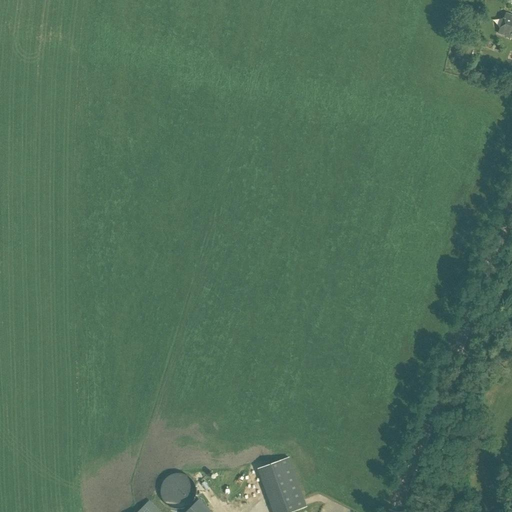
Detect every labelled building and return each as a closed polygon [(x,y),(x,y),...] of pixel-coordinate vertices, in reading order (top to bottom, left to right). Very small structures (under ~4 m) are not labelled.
[(511,36),(511,15),(506,13),(498,34),(510,38),(511,36)] [(272,511),(292,511),(306,507),(289,458),(257,469),(272,511)] [(178,510),(181,509),(183,509),(186,508),(188,506),(190,505),(192,503),(193,501),(195,498),(195,496),(196,493),(196,490),(195,488),(195,485),(194,483),(192,481),(191,479),(188,477),(186,476),(184,474),(181,474),(179,473),(176,473),(173,474),(171,475),(168,476),(166,478),(164,479),(163,481),(161,484),(160,486),(160,489),(160,492),(160,494),(160,497),(161,499),(163,501),(164,504),(166,505),(168,507),(171,508),(173,509),(176,510),(178,510)] [(159,511),(149,501),(137,511),(159,511)] [(208,511),(197,501),(185,511),(208,511)]
